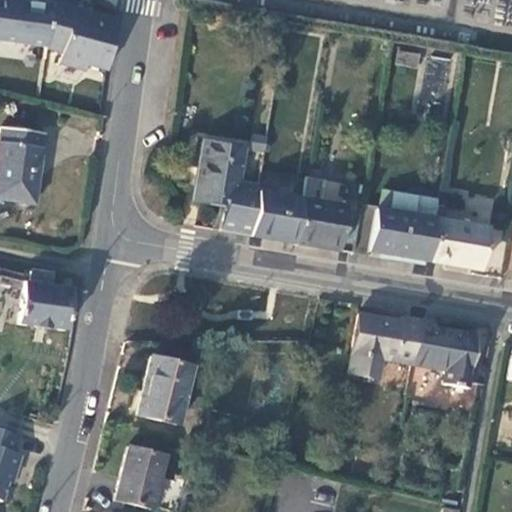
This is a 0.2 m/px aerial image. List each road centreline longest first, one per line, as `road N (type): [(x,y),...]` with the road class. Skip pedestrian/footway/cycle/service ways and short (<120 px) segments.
road 1 (residential): [(119,233),(133,242),(511,306)]
road 2 (tertiary): [(104,277),(54,511)]
road 3 (tertiary): [(144,0),(112,214),(119,233)]
